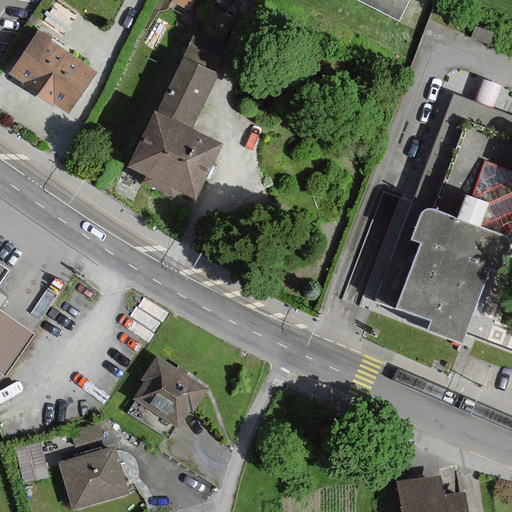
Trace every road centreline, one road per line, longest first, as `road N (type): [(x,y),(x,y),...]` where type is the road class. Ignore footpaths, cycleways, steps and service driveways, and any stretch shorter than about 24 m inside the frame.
road 1 (tertiary): [(290,349),(123,261),(0,176)]
road 2 (tertiary): [(511,441),(290,349)]
road 3 (residential): [(290,349),(248,430),(222,508)]
